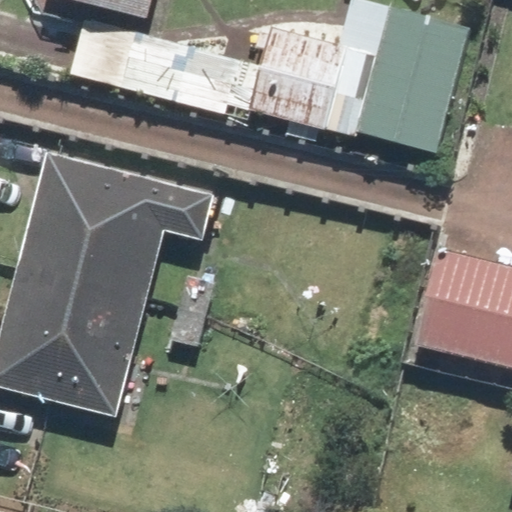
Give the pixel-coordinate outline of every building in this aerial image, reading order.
[(76,0),(148,18),(152,0),(76,0)] [(357,137),(359,133),(438,152),(469,27),(359,0),(353,0),(342,47),(274,30),(253,112),(357,137)] [(48,153),(0,347),(0,385),(119,414),(164,232),(202,241),(214,194),(48,153)] [(511,267),(440,251),(417,345),(511,367),(511,267)] [(504,461),(508,396),(467,393),(463,458),(504,461)]
